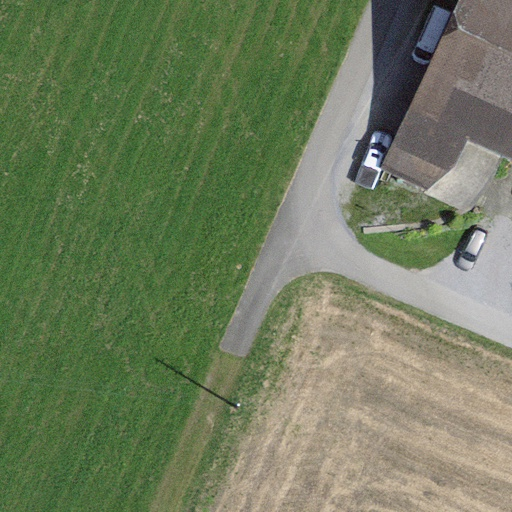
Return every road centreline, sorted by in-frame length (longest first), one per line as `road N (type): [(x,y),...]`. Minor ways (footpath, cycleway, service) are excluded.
road 1 (track): [(383,0),(284,234),(511,331)]
road 2 (track): [(284,234),(230,353)]
